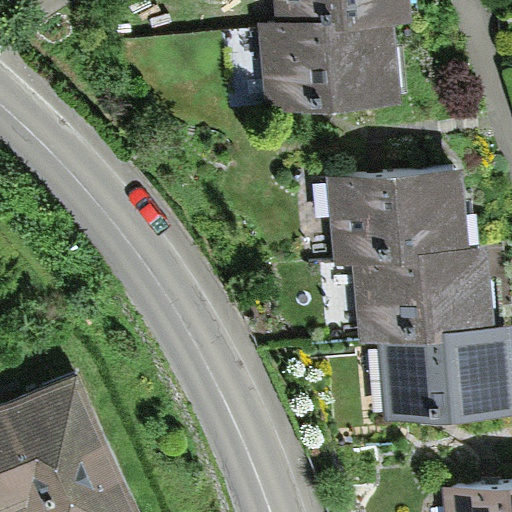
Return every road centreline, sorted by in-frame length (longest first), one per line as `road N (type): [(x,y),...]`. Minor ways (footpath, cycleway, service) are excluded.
road 1 (tertiary): [(271,511),(190,325),(111,207),(0,107)]
road 2 (residential): [(466,0),(511,135)]
